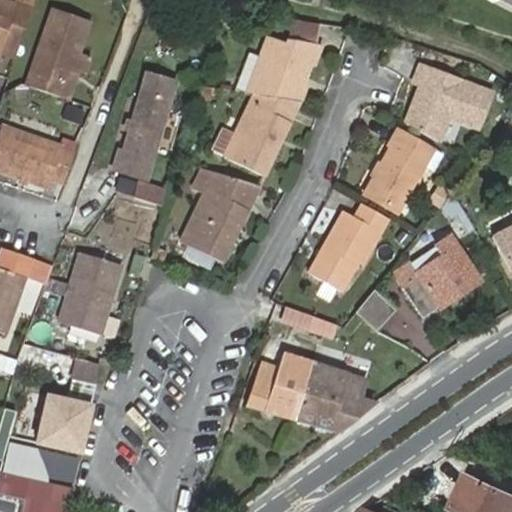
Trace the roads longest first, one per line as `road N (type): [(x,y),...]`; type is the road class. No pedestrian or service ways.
road 1 (residential): [(162,511),(221,329),(310,176),(361,41)]
road 2 (tertiary): [(511,339),(270,511)]
road 3 (tertiary): [(321,511),(511,378)]
